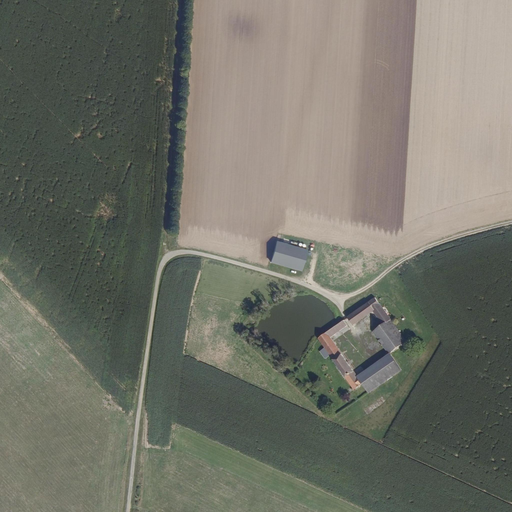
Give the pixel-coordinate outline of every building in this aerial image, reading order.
[(272,263),(303,269),(308,246),(277,239),(272,263)] [(388,355),(406,342),(376,299),(348,320),(353,328),(373,314),(380,324),(370,331),(388,355)] [(365,387),(359,379),(330,341),(347,329),(343,323),(320,340),(317,337),(313,341),(314,342),(317,345),(319,344),(357,392),(365,387)] [(365,387),(370,395),(402,372),(389,356),(359,379),(365,387)] [(356,374),(367,368),(364,364),(354,371),(356,374)]
